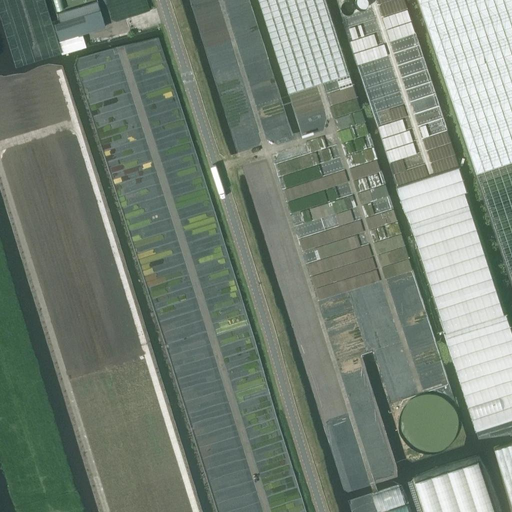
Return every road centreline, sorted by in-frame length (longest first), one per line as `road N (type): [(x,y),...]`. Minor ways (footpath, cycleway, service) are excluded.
road 1 (unclassified): [(327,511),(163,0)]
road 2 (track): [(382,511),(222,0)]
road 3 (track): [(266,511),(122,54)]
road 4 (track): [(419,390),(333,135),(217,170)]
road 5 (track): [(423,167),(371,0)]
